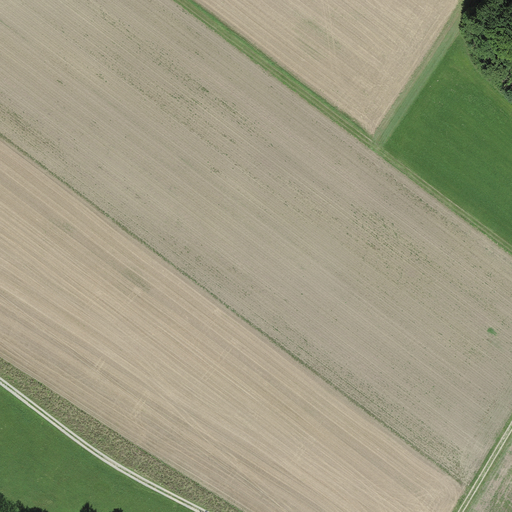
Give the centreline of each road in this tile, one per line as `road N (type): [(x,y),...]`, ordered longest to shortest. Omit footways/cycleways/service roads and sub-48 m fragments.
road 1 (track): [(511,249),(181,0)]
road 2 (track): [(203,511),(100,455),(0,380)]
